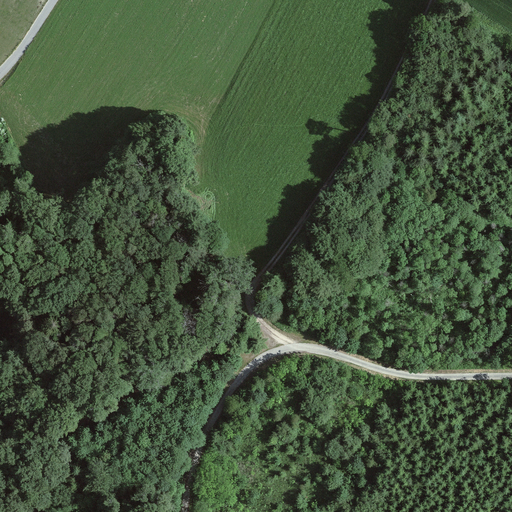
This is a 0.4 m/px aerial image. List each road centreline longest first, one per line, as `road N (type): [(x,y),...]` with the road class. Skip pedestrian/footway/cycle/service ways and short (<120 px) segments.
road 1 (track): [(511,376),(415,376),(306,346),(275,351),(252,364),(225,398),(184,511)]
road 2 (track): [(296,347),(255,314),(254,283),(354,141),(431,0)]
road 3 (track): [(0,444),(74,429),(214,354),(258,359)]
